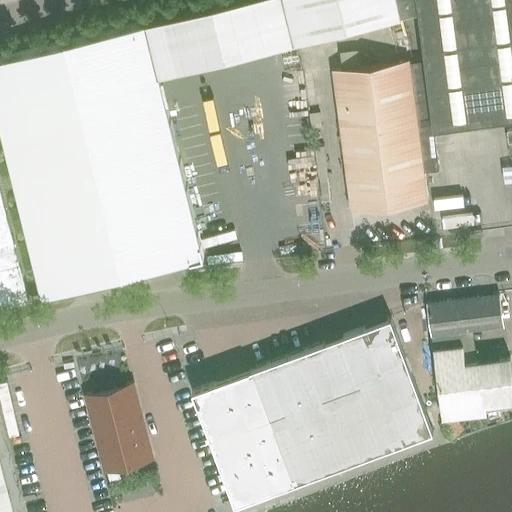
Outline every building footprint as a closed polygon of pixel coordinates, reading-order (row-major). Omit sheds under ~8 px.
[(235,0),(0,57),(0,119),(43,294),(202,255),(158,74),(294,40),(284,0),(235,0)] [(284,0),(294,40),(401,14),(419,10),(418,0),(284,0)] [(511,0),(418,0),(419,10),(434,126),(511,116),(511,0)] [(354,207),(425,198),(408,60),(336,69),(354,207)] [(0,306),(29,299),(0,187),(0,306)] [(503,325),(499,293),(499,292),(428,302),(443,416),(486,410),(485,404),(511,399),(511,368),(510,355),(465,361),(461,330),(503,325)] [(235,503),(414,437),(433,430),(391,316),(192,390),(235,503)] [(153,458),(133,381),(133,380),(86,392),(106,470),(153,458)] [(185,456),(183,444),(171,446),(167,426),(150,430),(156,462),(185,456)] [(0,511),(13,511),(0,461),(0,511)]
